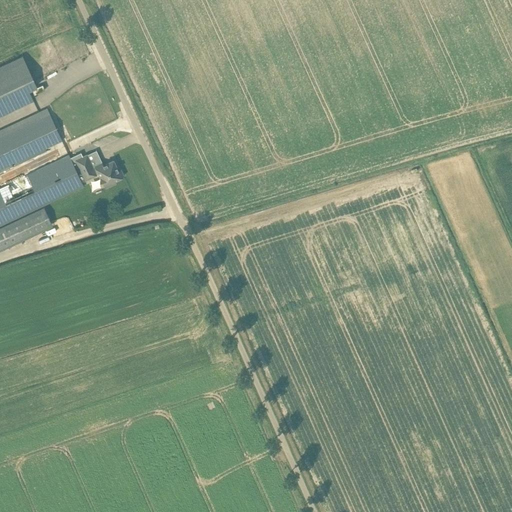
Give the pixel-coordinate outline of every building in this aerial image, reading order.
[(36,86),(22,56),(0,65),(0,115),(33,100),(28,90),(36,86)] [(47,108),(0,129),(0,167),(10,163),(13,162),(44,147),(52,144),(61,140),(49,114),(47,108)] [(83,156),(75,160),(76,161),(85,180),(98,174),(100,177),(102,176),(106,184),(114,180),(123,176),(121,171),(119,172),(113,159),(103,164),(101,162),(92,166),(90,161),(99,157),(96,150),(87,155),(86,154),(83,156)] [(26,175),(0,187),(0,225),(74,190),(83,186),(81,182),(85,180),(76,161),(75,160),(83,156),(81,152),(70,157),(68,155),(35,171),(34,168),(25,172),(26,175)] [(0,250),(51,226),(42,207),(0,227),(0,250)]
